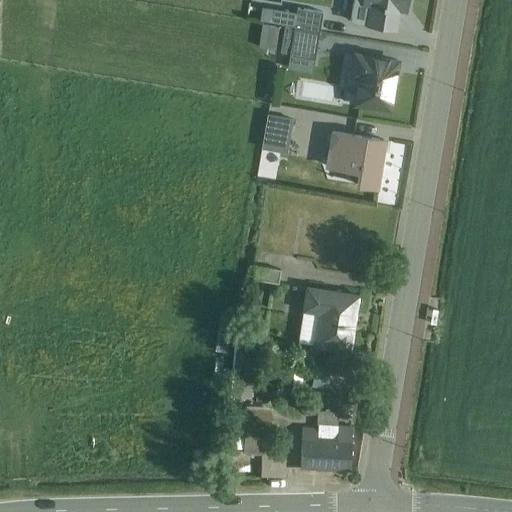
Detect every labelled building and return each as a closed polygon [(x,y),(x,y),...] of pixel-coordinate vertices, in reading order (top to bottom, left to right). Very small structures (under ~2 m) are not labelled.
[(395,30),(399,0),(402,0),(408,1),(407,0),(354,0),(351,23),(395,30)] [(296,30),(321,34),(324,15),(299,10),(296,30)] [(321,34),(296,30),(285,28),(280,54),(290,56),(289,64),(315,68),(321,34)] [(353,105),(390,111),(397,63),(353,56),(350,79),(356,80),(353,105)] [(288,155),(294,121),(268,116),(263,151),(288,155)] [(356,186),(377,189),(385,142),(331,134),(325,169),(358,175),(356,186)] [(281,272),(256,268),(253,282),(279,285),(281,272)] [(313,347),(350,353),(359,297),(306,289),(302,313),(304,313),(299,344),(313,346),(313,347)] [(228,353),(231,328),(219,326),(215,351),(228,353)] [(263,341),(259,328),(247,332),(250,345),(263,341)] [(347,391),(348,371),(313,369),(312,390),(347,391)] [(244,454),(240,454),(240,460),(269,462),(272,405),(247,404),(246,423),(237,422),(236,439),(245,439),(244,454)] [(302,469),(350,471),(352,429),(318,428),(318,430),(304,429),(302,469)]
